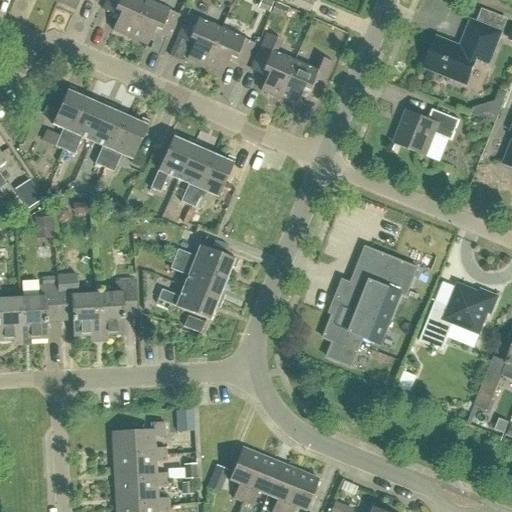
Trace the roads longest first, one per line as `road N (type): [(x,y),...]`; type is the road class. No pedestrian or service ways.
road 1 (residential): [(321,163),(54,45)]
road 2 (residential): [(452,511),(436,494),(291,428),(269,402),(256,365)]
road 3 (residential): [(256,365),(256,326),(321,163)]
road 4 (residential): [(511,240),(321,163)]
road 5 (residential): [(55,379),(256,365)]
road 6 (residential): [(321,163),(387,0)]
road 7 (residential): [(62,511),(55,379)]
